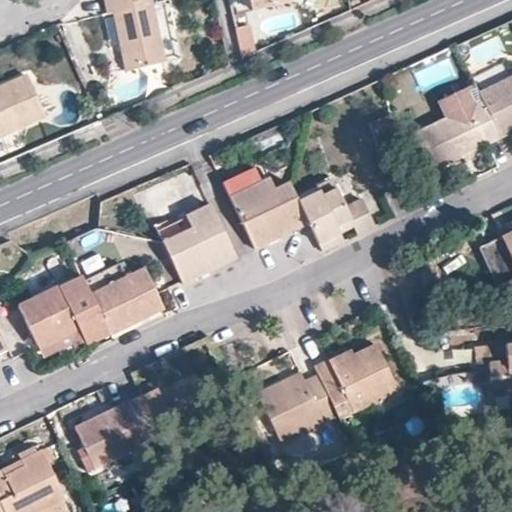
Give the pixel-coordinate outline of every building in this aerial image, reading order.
[(106,0),(109,13),(115,13),(127,69),(165,61),(151,0),(106,0)] [(249,0),(251,11),(293,2),(292,0),(249,0)] [(236,29),(242,58),(253,53),(248,27),(236,29)] [(502,64),(471,79),(474,86),(478,95),(510,79),(502,64)] [(0,133),(42,115),(26,76),(0,87),(0,133)] [(482,102),(500,139),(511,133),(511,78),(510,79),(478,95),(482,102)] [(478,95),(474,86),(439,103),(447,118),(482,102),(478,95)] [(433,172),(500,139),(482,102),(447,118),(415,134),(433,172)] [(389,116),(369,125),(372,145),(394,140),(389,116)] [(222,185),(229,198),(261,183),(254,171),(222,185)] [(253,250),(308,223),(300,207),(297,201),(290,186),(289,183),(275,189),(270,179),(261,183),(229,198),(253,250)] [(297,201),(300,207),(322,197),(324,200),(339,193),(333,181),(318,187),(319,191),(297,201)] [(300,207),(308,223),(309,226),(318,243),(340,233),(337,226),(350,220),(353,227),(358,236),(375,227),(364,203),(347,212),(339,193),(324,200),(322,197),(300,207)] [(163,247),(182,285),(236,259),(211,208),(188,219),(193,230),(162,244),(163,247)] [(503,235),(511,230),(511,217),(498,225),(503,235)] [(157,233),(162,244),(193,230),(188,219),(157,233)] [(337,226),(340,233),(353,227),(350,220),(337,226)] [(511,283),(511,230),(503,235),(479,247),(499,289),(511,283)] [(340,233),(318,243),(322,253),(345,242),(340,233)] [(82,278),(85,286),(89,295),(126,277),(118,262),(82,278)] [(89,295),(108,336),(163,310),(144,269),(126,277),(89,295)] [(82,278),(81,277),(35,299),(47,325),(30,333),(37,347),(77,329),(85,347),(108,336),(89,295),(85,286),(82,278)] [(18,306),(30,333),(47,325),(35,299),(18,306)] [(74,352),(85,347),(77,329),(37,347),(42,358),(71,344),(74,352)] [(486,362),(489,383),(506,382),(507,393),(511,392),(511,342),(471,346),(472,363),(486,362)] [(336,415),(339,419),(396,391),(374,348),(332,369),(327,361),(313,367),(317,377),(336,415)] [(336,415),(317,377),(304,383),(299,375),(257,396),(282,445),(325,424),(324,420),(336,415)] [(506,382),(489,383),(490,395),(507,393),(506,382)] [(129,405),(148,444),(209,415),(193,384),(161,400),(157,392),(129,405)] [(95,470),(148,444),(129,405),(76,431),(95,470)] [(42,451),(0,471),(0,505),(3,511),(42,511),(66,501),(42,451)] [(71,511),(66,501),(42,511),(71,511)]
